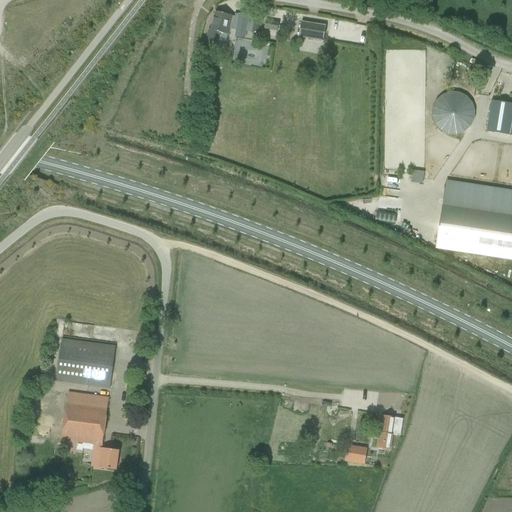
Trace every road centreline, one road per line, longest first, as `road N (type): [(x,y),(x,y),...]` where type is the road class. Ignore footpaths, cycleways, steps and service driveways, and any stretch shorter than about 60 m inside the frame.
road 1 (secondary): [(511,347),(208,213),(0,152)]
road 2 (unclassified): [(141,511),(165,281),(161,249),(137,232),(56,211),(0,248)]
road 3 (track): [(511,391),(330,302),(177,245),(161,249)]
road 4 (track): [(155,378),(392,403)]
road 5 (unclassified): [(290,0),(411,23),(511,67)]
